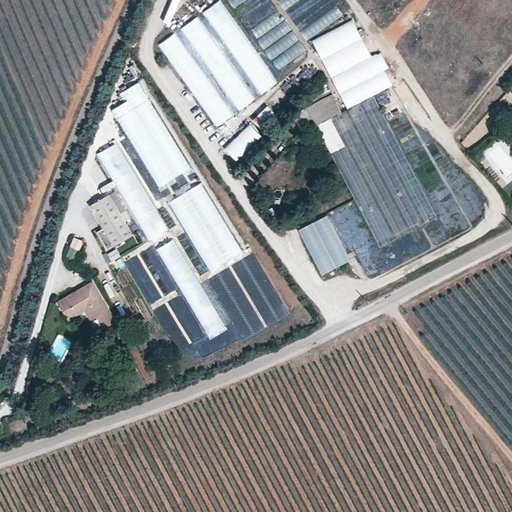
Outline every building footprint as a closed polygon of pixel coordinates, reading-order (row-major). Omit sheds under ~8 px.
[(215,126),(278,84),(221,0),(218,0),(199,13),(200,13),(177,29),(177,30),(158,43),(215,126)] [(175,12),(180,0),(171,0),(168,9),(175,12)] [(227,0),(239,18),(268,0),(227,0)] [(302,15),(293,21),(299,29),(307,24),(302,15)] [(300,42),(273,59),(281,72),(308,55),(300,42)] [(165,181),(189,168),(140,79),(121,90),(126,99),(113,107),(148,172),(138,178),(118,141),(98,151),(146,241),(168,229),(153,202),(171,192),(165,181)] [(307,106),(316,125),(342,112),(332,93),(307,106)] [(342,112),(316,125),(379,246),(437,216),(374,96),(342,112)] [(260,126),(275,113),(267,105),(252,118),(260,126)] [(250,123),(224,147),(239,162),(265,138),(250,123)] [(101,192),(113,185),(102,168),(93,173),(97,179),(94,181),(101,192)] [(166,197),(208,270),(242,252),(199,178),(166,197)] [(106,249),(132,233),(108,194),(88,205),(102,228),(95,232),(106,249)] [(298,227),(320,274),(350,259),(327,213),(298,227)] [(65,254),(75,259),(84,240),(74,236),(65,254)] [(223,326),(176,236),(145,252),(149,259),(162,252),(205,335),(223,326)] [(117,248),(105,252),(109,260),(120,256),(117,248)] [(116,319),(93,280),(57,301),(67,319),(91,305),(103,327),(116,319)] [(172,331),(169,323),(164,325),(173,348),(205,336),(200,321),(172,331)]
